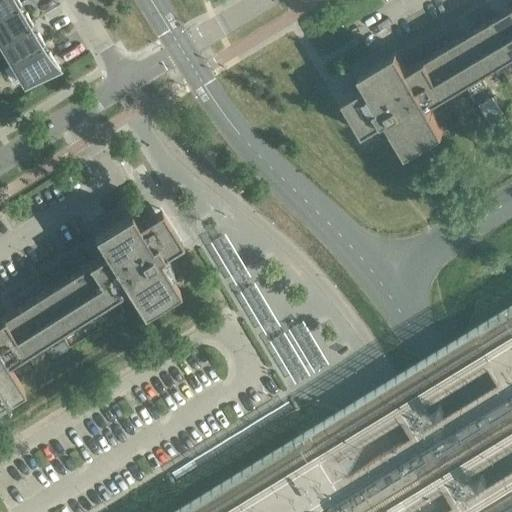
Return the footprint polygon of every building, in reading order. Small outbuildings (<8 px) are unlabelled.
[(0,0),(0,13),(19,2),(18,0),(0,0)] [(0,39),(31,21),(19,2),(0,13),(0,39)] [(511,7),(511,8),(494,18),(511,48),(511,7)] [(511,53),(511,48),(494,18),(477,28),(497,62),(511,53)] [(43,41),(31,21),(0,39),(0,43),(10,60),(43,41)] [(497,62),(477,28),(459,39),(479,73),(497,62)] [(479,73),(459,39),(442,49),(462,83),(479,73)] [(55,63),(43,41),(10,60),(23,82),(38,73),(40,76),(59,67),(56,62),(55,63)] [(462,83),(442,49),(424,60),(444,93),(462,83)] [(359,72),(363,80),(364,79),(367,84),(343,99),(363,133),(382,121),(386,118),(402,144),(406,152),(443,130),(427,103),(444,93),(424,60),(407,70),(396,50),(359,72)] [(160,208),(137,223),(129,211),(93,233),(105,252),(89,263),(110,296),(126,286),(138,305),(142,312),(178,289),(157,256),(181,241),(160,208)] [(110,296),(89,263),(71,274),(92,307),(110,296)] [(92,307),(71,274),(54,285),(75,318),(92,307)] [(75,318),(54,285),(36,296),(57,329),(75,318)] [(57,329),(36,296),(19,307),(40,340),(57,329)] [(40,340),(19,307),(2,317),(23,351),(40,340)] [(0,401),(23,387),(17,378),(6,361),(23,351),(2,317),(0,318),(0,401)] [(511,393),(502,400),(506,406),(507,408),(511,414),(511,393)]
